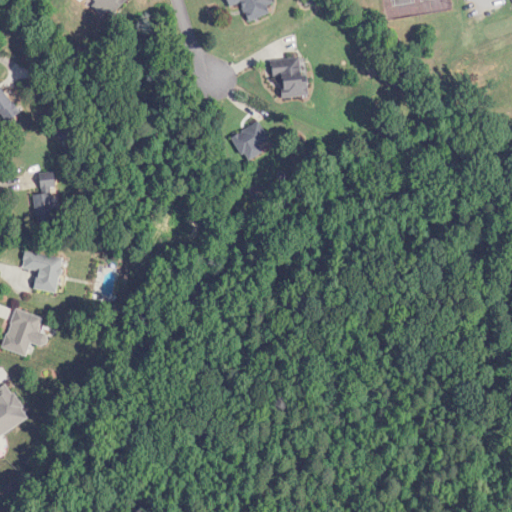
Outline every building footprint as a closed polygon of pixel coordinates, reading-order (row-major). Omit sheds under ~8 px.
[(94,0),(112,17),(129,0),(94,0)] [(251,22),(271,14),(267,5),(274,3),(272,0),(228,0),(231,7),(243,2),(251,22)] [(284,98),(307,96),(305,59),(274,61),(275,77),(283,77),(284,98)] [(0,118),(5,125),(21,113),(0,85),(0,118)] [(233,143),(253,162),(265,150),(261,146),(271,136),(255,121),(233,143)] [(35,196),(39,226),(57,223),(51,174),(41,175),(44,194),(35,196)] [(66,260),(27,252),(23,269),(40,273),(36,290),(58,295),(66,260)] [(30,357),(33,345),(47,348),(51,335),(41,333),(45,318),(16,310),(5,350),(30,357)] [(0,437),(30,420),(9,384),(0,389),(0,437)]
